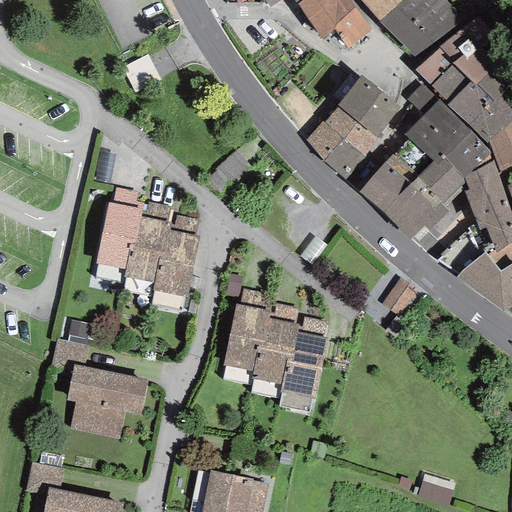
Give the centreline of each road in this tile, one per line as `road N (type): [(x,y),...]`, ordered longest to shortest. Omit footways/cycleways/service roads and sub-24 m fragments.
road 1 (secondary): [(195,13),(317,182),(511,343)]
road 2 (residential): [(217,214),(153,511)]
road 3 (residential): [(217,214),(91,101),(0,55)]
road 4 (residential): [(410,70),(365,73),(265,12),(195,13)]
road 5 (residential): [(392,339),(217,214)]
road 6 (unknown): [(35,303),(71,331),(180,384)]
